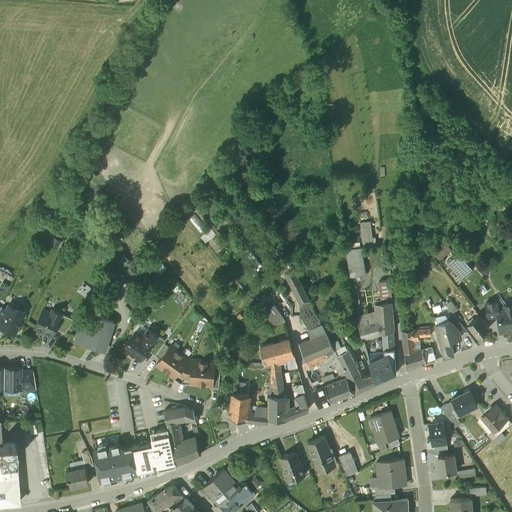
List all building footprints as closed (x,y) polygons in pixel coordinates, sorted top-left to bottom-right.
[(368,221),(360,223),(363,247),(371,246),(368,221)] [(434,254),(441,260),(452,249),(445,243),(434,254)] [(360,247),(346,249),(350,276),(364,274),(360,247)] [(461,279),(472,269),(459,254),(448,264),(461,279)] [(287,256),(277,261),(283,272),(285,270),(291,266),(287,256)] [(277,275),(270,265),(264,269),(271,279),(277,275)] [(291,266),(285,270),(301,304),(309,299),(292,265),(291,266)] [(105,280),(95,294),(101,298),(100,299),(108,304),(118,290),(105,280)] [(381,303),(391,302),(389,281),(379,282),(381,303)] [(322,325),(309,299),(301,304),(300,315),(309,329),(322,325)] [(457,309),(450,301),(446,304),(453,313),(457,309)] [(497,301),(486,303),(488,317),(498,315),(497,308),(498,308),(497,301)] [(375,312),(357,317),(362,337),(371,335),(381,333),(382,332),(392,330),(393,329),(391,302),(374,303),(375,312)] [(12,304),(9,305),(6,310),(0,323),(0,326),(15,334),(23,316),(18,313),(20,310),(18,307),(12,304)] [(274,305),(261,312),(272,325),(285,322),(274,305)] [(511,306),(498,308),(497,308),(498,315),(500,332),(506,331),(507,332),(511,331),(511,306)] [(51,314),(43,310),(35,328),(52,336),(55,329),(62,315),(62,314),(52,310),(51,314)] [(459,321),(453,314),(450,316),(453,326),(454,325),(459,321)] [(74,320),(62,315),(55,329),(65,333),(74,320)] [(450,315),(443,317),(444,322),(445,322),(446,329),(453,328),(453,326),(450,316),(450,315)] [(479,315),(473,320),(472,318),(468,321),(469,323),(467,324),(477,337),(489,328),(479,315)] [(100,327),(82,321),(76,340),(96,346),(95,348),(105,351),(114,323),(102,319),(100,327)] [(465,329),(459,321),(454,325),(460,333),(465,329)] [(444,322),(436,323),(437,331),(447,329),(446,329),(445,322),(444,322)] [(311,338),(327,332),(322,325),(309,329),(308,330),(311,338)] [(454,325),(453,326),(453,328),(446,329),(447,329),(449,340),(450,340),(461,337),(460,333),(454,325)] [(345,345),(337,328),(328,333),(335,350),(345,345)] [(136,331),(123,348),(140,361),(148,350),(158,336),(148,329),(142,336),(136,331)] [(429,329),(402,330),(404,353),(414,351),(413,340),(417,340),(417,336),(430,335),(429,329)] [(447,329),(437,331),(440,342),(443,358),(453,355),(450,340),(449,340),(447,329)] [(384,350),(394,350),(392,330),(382,332),(384,350)] [(327,332),(299,343),(305,356),(307,362),(308,361),(323,355),(335,350),(327,332)] [(158,336),(148,350),(155,356),(164,344),(165,341),(158,336)] [(290,338),(260,347),(264,363),(273,361),(277,359),(286,357),(294,355),(290,338)] [(164,344),(155,356),(160,359),(169,347),(164,344)] [(160,359),(156,364),(166,371),(179,352),(170,345),(169,347),(160,359)] [(354,363),(345,345),(335,350),(342,364),(344,368),(354,363)] [(431,347),(421,349),(426,364),(436,361),(431,347)] [(414,351),(404,353),(405,361),(406,370),(426,364),(421,349),(414,351)] [(335,350),(323,355),(330,370),(333,368),(336,367),(342,364),(335,350)] [(388,355),(396,373),(394,350),(384,350),(384,356),(388,355)] [(179,352),(166,371),(175,377),(179,372),(187,361),(188,359),(179,352)] [(368,353),(370,361),(384,355),(384,352),(368,353)] [(294,355),(286,357),(289,369),(295,367),(293,360),(296,359),(294,355)] [(396,373),(388,355),(384,356),(369,362),(373,375),(376,382),(396,373)] [(308,361),(307,362),(305,356),(303,357),(304,362),(306,369),(311,367),(308,361)] [(277,359),(273,361),(270,395),(282,395),(277,359)] [(204,361),(192,360),(192,363),(190,376),(190,383),(201,384),(204,361)] [(187,361),(179,372),(181,371),(185,374),(189,362),(187,361)] [(215,362),(204,361),(201,384),(212,385),(213,385),(214,373),(215,362)] [(238,381),(239,364),(227,362),(225,380),(234,381),(234,380),(238,381)] [(354,363),(344,368),(348,376),(355,391),(376,384),(376,382),(373,375),(362,380),(354,363)] [(335,381),(325,385),(325,386),(331,401),(354,392),(347,376),(348,376),(344,368),(342,364),(336,367),(340,376),(336,378),(337,380),(335,381)] [(20,368),(4,368),(3,389),(20,389),(20,371),(20,368)] [(33,371),(20,371),(20,389),(36,389),(33,371)] [(185,374),(181,371),(179,372),(175,377),(182,380),(185,374)] [(189,375),(185,374),(182,380),(190,383),(190,376),(189,375)] [(238,381),(234,380),(234,381),(232,392),(246,394),(247,382),(247,381),(238,381)] [(300,381),(295,382),(296,385),(292,386),(295,397),(304,394),(300,381)] [(325,386),(314,390),(320,405),(331,401),(325,386)] [(470,391),(452,399),(453,401),(455,406),(459,414),(477,405),(470,391)] [(246,394),(232,392),(229,416),(236,418),(247,420),(248,412),(250,394),(246,394)] [(304,394),(295,397),(296,406),(289,409),(286,409),(286,411),(286,419),(308,410),(304,394)] [(270,395),(269,395),(268,418),(285,419),(286,419),(286,411),(286,409),(287,403),(287,395),(282,395),(270,395)] [(447,404),(441,407),(451,422),(455,419),(450,409),(447,404)] [(496,404),(482,416),(483,417),(488,422),(487,423),(493,429),(494,430),(507,419),(508,418),(496,404)] [(185,406),(164,410),(168,429),(172,445),(181,442),(176,422),(188,419),(196,421),(194,410),(185,406)] [(390,411),(369,417),(380,451),(387,449),(384,441),(397,437),(399,437),(390,411)] [(256,413),(248,412),(247,420),(255,421),(256,413)] [(262,414),(256,413),(255,421),(267,422),(267,415),(262,414)] [(39,418),(34,420),(36,431),(42,430),(39,418)] [(507,419),(494,430),(493,429),(492,430),(497,436),(511,423),(507,419)] [(33,420),(27,421),(31,433),(36,432),(36,431),(34,420),(33,420)] [(444,422),(430,424),(433,444),(446,442),(444,422)] [(133,446),(138,472),(155,468),(153,463),(157,462),(158,469),(176,465),(176,464),(172,445),(168,429),(150,432),(152,442),(133,446)] [(492,430),(487,434),(492,440),(497,436),(492,430)] [(195,437),(188,440),(193,458),(200,454),(196,437),(195,437)] [(324,437),(307,443),(318,472),(335,465),(324,437)] [(397,437),(384,441),(387,449),(399,444),(397,437)] [(181,442),(172,445),(176,464),(193,458),(188,440),(181,442)] [(2,443),(0,442),(0,459),(15,459),(14,442),(2,443)] [(117,476),(131,473),(126,448),(121,449),(120,444),(95,449),(101,480),(117,477),(117,476)] [(344,453),(341,445),(335,447),(338,456),(344,453)] [(133,446),(126,448),(131,473),(138,472),(133,446)] [(88,450),(82,452),(85,467),(95,465),(89,453),(88,450)] [(296,451),(281,457),(287,473),(284,474),(287,481),(304,474),(296,451)] [(344,453),(338,456),(346,475),(352,473),(357,471),(350,451),(344,453)] [(454,454),(438,456),(439,463),(437,463),(439,474),(456,472),(454,454)] [(403,458),(377,461),(380,484),(380,487),(394,486),(406,484),(403,458)] [(0,459),(0,475),(2,475),(16,475),(15,459),(0,459)] [(85,467),(66,471),(67,479),(69,479),(71,486),(88,483),(85,467)] [(223,468),(204,485),(220,503),(240,487),(223,468)] [(474,468),(459,471),(460,478),(475,475),(474,468)] [(2,475),(0,475),(0,503),(11,502),(10,492),(0,492),(0,485),(2,486),(2,475)] [(16,475),(2,475),(2,486),(0,485),(0,492),(10,492),(11,502),(18,502),(16,475)] [(251,481),(257,488),(265,482),(260,475),(251,481)] [(246,482),(237,489),(232,495),(240,506),(254,496),(249,490),(251,488),(246,482)] [(380,484),(372,485),(373,495),(395,493),(394,486),(380,487),(380,484)] [(174,486),(166,488),(148,500),(155,509),(160,506),(162,508),(166,505),(166,506),(167,505),(174,500),(172,498),(180,493),(174,486)] [(486,487),(470,488),(470,495),(486,495),(486,487)] [(180,493),(172,498),(174,500),(177,504),(184,497),(180,493)] [(232,495),(220,504),(226,511),(232,511),(240,506),(232,495)] [(177,504),(172,508),(176,511),(188,511),(194,507),(184,497),(177,504)] [(471,511),(471,498),(450,499),(450,511),(471,511)] [(407,511),(407,499),(396,500),(391,500),(373,501),(373,511),(376,511),(407,511)] [(144,511),(142,503),(115,511),(144,511)] [(258,511),(251,503),(246,508),(249,511),(258,511)]
